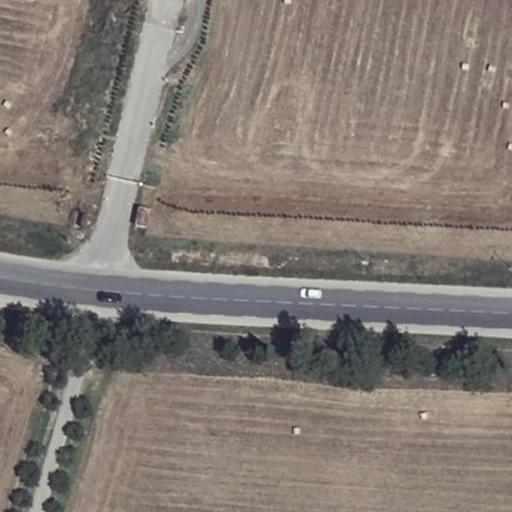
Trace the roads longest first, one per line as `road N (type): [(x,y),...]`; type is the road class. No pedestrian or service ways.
road 1 (secondary): [(511,317),(217,307),(106,291)]
road 2 (unknown): [(174,0),(106,291)]
road 3 (unclassified): [(44,511),(106,291)]
